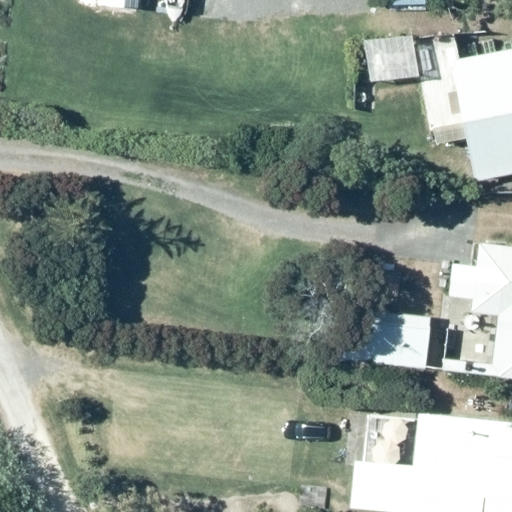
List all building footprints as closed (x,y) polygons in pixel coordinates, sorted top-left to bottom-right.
[(149,8),(149,0),(109,0),(109,6),(149,8)] [(426,28),(377,32),(381,83),(429,79),(426,28)] [(511,49),(468,57),(478,112),(454,116),(460,149),(484,144),(491,181),(511,177),(511,49)] [(449,314),(445,368),(445,374),(511,378),(511,242),(494,242),(492,266),(464,264),(461,298),(488,300),(486,317),(449,314)] [(445,368),(449,314),(365,309),(361,363),(445,368)] [(511,511),(511,421),(359,412),(356,458),(353,511),(371,511),(511,511)]
